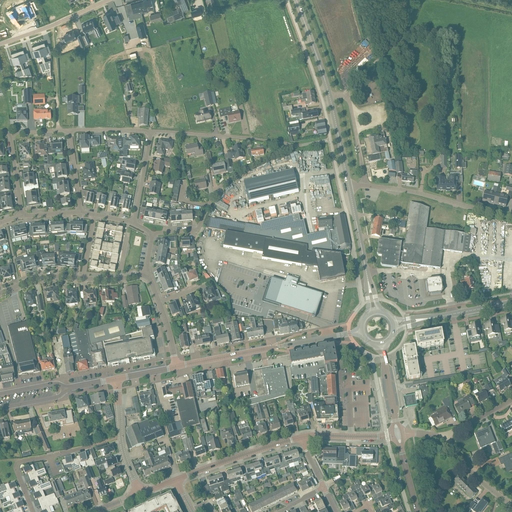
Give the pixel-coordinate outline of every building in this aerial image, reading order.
[(141,13),(154,10),(151,0),(141,0),(138,1),(141,13)] [(174,0),(177,5),(176,7),(178,12),(167,17),(168,21),(170,22),(184,16),(183,13),(181,8),(180,4),(182,3),(180,0),(174,0)] [(141,13),(138,1),(125,4),(128,14),(134,13),(134,15),(141,13)] [(33,2),(19,7),(24,19),(33,15),(31,10),(36,8),(33,2)] [(14,8),(8,11),(13,25),(22,20),(21,19),(24,19),(19,7),(14,8)] [(202,14),(200,8),(191,11),(192,17),(202,14)] [(265,8),(254,12),(256,18),(259,17),(270,49),(256,54),(259,64),(279,58),(275,46),(281,44),(270,14),(268,15),(265,8)] [(111,12),(103,16),(104,18),(103,19),(105,24),(106,23),(108,28),(116,24),(121,22),(118,15),(114,17),(113,15),(112,15),(111,12)] [(162,19),(160,14),(150,16),(151,22),(162,19)] [(93,20),(82,25),(85,32),(93,29),(97,37),(101,35),(97,27),(96,27),(93,20)] [(143,24),(136,26),(139,37),(146,35),(143,24)] [(73,31),(64,35),(67,42),(78,38),(78,39),(82,38),(81,36),(80,35),(78,36),(76,31),(74,32),(73,31)] [(86,34),(81,36),(82,38),(85,45),(90,43),(86,34)] [(112,52),(122,50),(121,41),(117,41),(116,38),(110,40),(112,52)] [(44,42),(38,44),(47,72),(51,70),(50,60),(45,61),(43,54),(46,53),(48,53),(46,46),(44,42)] [(38,44),(32,46),(33,50),(35,57),(37,56),(40,55),(43,62),(39,63),(42,73),(47,72),(38,44)] [(23,49),(17,51),(25,76),(32,76),(29,67),(24,68),(22,62),(22,61),(25,60),(27,60),(25,53),(23,49)] [(17,51),(11,53),(12,57),(14,64),(16,63),(19,62),(20,63),(22,69),(16,71),(16,73),(15,73),(16,76),(17,75),(18,77),(25,76),(17,51)] [(127,93),(133,92),(131,83),(125,84),(126,88),(124,89),(126,93),(127,93)] [(214,105),(210,92),(203,93),(206,107),(214,105)] [(301,100),(315,98),(313,92),(302,94),(303,100),(301,100)] [(45,105),(44,95),(33,96),(34,105),(45,105)] [(79,99),(79,97),(71,97),(71,103),(67,103),(67,113),(71,113),(73,113),(73,115),(78,115),(78,103),(79,103),(79,102),(79,99)] [(281,104),(283,111),(292,110),(292,106),(287,107),(286,103),(281,104)] [(17,109),(17,121),(26,120),(27,119),(26,109),(17,109)] [(140,118),(139,125),(147,126),(149,110),(140,109),(138,109),(138,118),(140,118)] [(227,112),(227,109),(219,110),(220,118),(221,118),(220,117),(228,115),(229,123),(234,122),(240,120),(240,121),(241,121),(239,113),(231,114),(231,111),(227,112)] [(34,111),(34,115),(34,120),(51,119),(51,112),(45,112),(45,110),(34,111)] [(199,114),(195,115),(197,123),(211,120),(209,112),(206,112),(206,111),(199,113),(199,114)] [(317,111),(312,112),(309,112),(302,114),(303,120),(318,117),(317,111)] [(316,122),(317,132),(318,136),(327,135),(324,121),(316,122)] [(288,124),(289,129),(290,134),(300,132),(298,122),(288,124)] [(364,139),(369,163),(380,160),(379,154),(388,152),(387,146),(386,146),(384,133),(381,134),(382,137),(379,138),(378,136),(376,137),(369,138),(364,139)] [(81,139),(79,139),(80,147),(81,147),(82,153),(89,153),(89,147),(99,146),(99,143),(99,138),(89,138),(89,137),(81,137),(81,139)] [(124,139),(124,149),(130,149),(130,146),(139,146),(139,138),(133,138),(133,137),(129,137),(129,140),(128,140),(124,139)] [(124,149),(124,139),(120,139),(120,138),(115,138),(115,139),(113,139),(113,138),(106,138),(108,146),(112,146),(112,148),(119,149),(123,149),(124,149)] [(172,149),(173,141),(166,140),(166,141),(160,140),(159,145),(158,144),(157,149),(158,149),(157,154),(164,156),(165,150),(168,150),(168,149),(172,149)] [(51,148),(48,148),(48,154),(63,154),(62,142),(51,142),(51,148)] [(35,148),(35,156),(47,155),(47,148),(44,149),(44,145),(44,143),(39,143),(39,144),(35,144),(36,148),(35,148)] [(24,145),(20,145),(20,156),(21,156),(21,159),(25,159),(25,156),(29,155),(29,144),(24,144),(24,145)] [(186,147),(187,152),(187,155),(195,154),(195,157),(203,155),(202,148),(198,149),(197,145),(186,147)] [(225,161),(227,169),(228,169),(227,170),(228,173),(233,172),(232,168),(233,168),(231,160),(230,160),(235,159),(235,160),(244,158),(244,156),(245,155),(244,152),(242,152),(242,151),(241,146),(233,148),(232,148),(233,151),(230,152),(227,152),(228,155),(229,160),(225,161)] [(131,170),(130,171),(134,172),(136,164),(129,163),(130,160),(125,159),(123,158),(122,165),(126,166),(126,169),(131,170)] [(152,173),(162,175),(163,169),(164,166),(170,167),(171,160),(161,158),(160,163),(154,162),(152,173)] [(93,162),(85,163),(86,169),(83,169),(85,180),(90,179),(90,178),(95,177),(93,162)] [(396,172),(395,165),(394,165),(394,162),(387,163),(388,171),(396,172)] [(403,173),(402,162),(395,163),(395,165),(396,172),(396,174),(403,173)] [(211,166),(212,169),(213,174),(214,174),(213,173),(221,172),(221,173),(225,172),(224,163),(211,166)] [(44,166),(45,175),(49,174),(48,169),(50,168),(53,168),(54,173),(57,173),(66,171),(65,166),(60,166),(56,167),(55,167),(55,164),(52,165),(50,165),(48,165),(44,166)] [(0,177),(1,178),(1,175),(8,173),(8,170),(7,170),(6,168),(0,168),(0,177)] [(244,182),(245,187),(249,202),(298,190),(293,170),(244,182)] [(403,176),(402,181),(413,183),(414,179),(417,179),(417,171),(413,170),(412,176),(403,174),(403,176)] [(67,177),(66,171),(57,173),(54,173),(55,179),(52,179),(53,182),(55,182),(57,182),(57,179),(58,178),(58,179),(67,177)] [(133,174),(122,171),(121,178),(122,178),(121,183),(129,184),(130,180),(132,180),(133,174)] [(488,180),(499,182),(501,173),(489,172),(488,180)] [(204,177),(194,179),(195,182),(195,185),(196,190),(206,188),(205,184),(209,183),(208,179),(207,176),(204,177)] [(445,190),(445,186),(447,186),(447,180),(445,180),(445,177),(437,176),(437,190),(445,190)] [(445,186),(445,190),(446,190),(446,191),(450,191),(456,191),(456,183),(458,183),(458,176),(456,176),(449,176),(449,180),(447,180),(447,186),(445,186)] [(2,181),(1,178),(0,177),(0,186),(9,186),(9,184),(10,184),(9,180),(2,181)] [(32,187),(32,190),(36,189),(38,189),(37,180),(24,182),(25,183),(23,183),(24,188),(32,187)] [(149,189),(150,189),(149,194),(158,196),(160,184),(151,182),(149,189)] [(11,191),(10,187),(9,187),(9,186),(0,186),(0,189),(0,190),(0,195),(5,195),(5,192),(11,191)] [(40,198),(38,189),(36,189),(32,190),(32,193),(25,194),(26,198),(27,198),(27,200),(40,198)] [(87,191),(82,190),(83,197),(87,198),(86,204),(89,205),(89,204),(92,205),(93,200),(94,195),(97,196),(97,193),(98,191),(91,190),(91,192),(87,191)] [(482,202),(494,205),(496,194),(485,191),(482,202)] [(116,209),(118,200),(115,199),(116,194),(110,192),(108,202),(111,203),(110,209),(113,209),(116,209)] [(97,193),(97,196),(96,200),(99,200),(98,207),(101,207),(101,206),(104,207),(106,197),(103,197),(103,195),(97,193)] [(496,194),(494,205),(505,207),(507,198),(508,197),(496,194)] [(0,200),(1,205),(0,204),(0,205),(11,204),(11,202),(12,202),(12,198),(6,198),(5,195),(0,195),(0,200)] [(121,201),(120,204),(123,205),(122,211),(125,212),(125,211),(129,211),(129,208),(131,208),(132,204),(130,204),(130,202),(127,201),(128,199),(128,196),(122,195),(122,198),(121,201)] [(469,253),(471,235),(465,234),(465,233),(426,228),(428,214),(429,209),(410,203),(405,243),(402,263),(402,266),(403,268),(407,269),(409,267),(419,268),(421,267),(440,269),(442,250),(462,252),(469,253)] [(11,204),(0,205),(0,211),(3,211),(3,212),(6,211),(6,210),(13,209),(13,205),(12,205),(11,204)] [(146,219),(149,220),(152,208),(146,207),(146,208),(142,207),(140,213),(145,214),(144,218),(146,218),(146,219)] [(195,211),(187,211),(187,222),(191,222),(191,221),(193,221),(193,217),(197,217),(200,211),(195,211)] [(261,227),(259,238),(307,246),(307,249),(341,254),(342,254),(342,251),(338,250),(338,246),(350,244),(344,216),(334,218),(326,219),(326,217),(319,218),(320,220),(318,220),(319,228),(326,228),(326,231),(307,236),(304,221),(300,222),(299,215),(261,223),(261,227)] [(208,218),(205,223),(205,228),(226,232),(259,238),(261,227),(208,218)] [(405,229),(406,221),(396,220),(395,227),(405,229)] [(48,226),(49,236),(49,235),(49,236),(54,236),(58,236),(57,223),(51,224),(51,225),(48,226)] [(57,223),(58,236),(61,236),(64,235),(67,234),(66,234),(67,234),(67,232),(67,224),(64,225),(63,223),(57,223)] [(67,224),(67,232),(70,232),(76,233),(77,223),(70,223),(70,224),(67,224)] [(77,223),(76,233),(81,234),(86,234),(88,225),(83,225),(83,223),(77,223)] [(39,225),(39,236),(49,236),(48,226),(45,226),(45,224),(39,225)] [(101,232),(101,235),(103,236),(104,230),(110,231),(111,226),(110,225),(110,226),(99,224),(98,227),(97,227),(98,228),(97,232),(101,232)] [(382,225),(374,224),(372,236),(380,237),(382,225)] [(30,236),(30,237),(39,236),(39,225),(32,225),(32,227),(29,227),(30,233),(30,236)] [(19,228),(21,238),(30,236),(30,233),(29,227),(25,228),(25,226),(19,228)] [(112,226),(111,226),(110,231),(116,232),(115,238),(117,238),(117,235),(122,236),(122,232),(123,232),(123,228),(112,226)] [(10,231),(12,240),(21,238),(19,228),(13,229),(13,231),(10,231)] [(226,232),(223,247),(253,252),(263,254),(262,259),(301,266),(301,265),(317,268),(320,283),(345,278),(341,254),(307,250),(307,247),(259,238),(226,232)] [(95,242),(94,245),(107,248),(108,243),(102,242),(103,236),(101,235),(100,238),(96,238),(95,242),(94,241),(94,242),(95,242)] [(171,249),(171,242),(175,242),(175,237),(167,238),(166,242),(160,241),(159,247),(167,248),(171,249)] [(108,243),(107,248),(119,250),(120,247),(120,246),(121,242),(116,241),(117,238),(115,238),(113,244),(108,243)] [(182,240),(182,245),(182,250),(187,249),(188,250),(195,250),(193,241),(189,242),(189,239),(182,240)] [(200,245),(196,246),(199,258),(206,257),(201,239),(198,240),(200,245)] [(397,262),(402,263),(405,243),(380,240),(379,253),(381,255),(382,255),(383,257),(382,263),(384,265),(390,266),(392,264),(397,265),(397,262)] [(51,255),(48,255),(49,266),(52,266),(52,267),(55,266),(55,259),(59,259),(59,252),(59,244),(55,244),(55,252),(51,253),(51,255)] [(97,254),(97,257),(101,258),(99,257),(100,251),(106,252),(107,248),(94,245),(94,249),(93,249),(94,249),(93,253),(97,254)] [(112,253),(110,260),(113,260),(113,257),(118,258),(118,254),(119,254),(118,253),(119,250),(107,248),(106,252),(112,253)] [(44,252),(37,253),(39,261),(42,260),(43,266),(49,266),(48,255),(45,255),(45,253),(44,252)] [(61,253),(59,252),(59,259),(62,260),(62,266),(68,266),(69,253),(61,252),(61,253)] [(27,255),(28,258),(30,269),(36,267),(35,262),(39,261),(37,253),(27,255)] [(69,253),(68,266),(71,267),(71,268),(74,268),(75,261),(79,261),(82,262),(83,255),(79,255),(77,254),(69,253)] [(30,269),(28,258),(24,259),(23,256),(16,258),(17,266),(23,264),(24,271),(30,269)] [(101,270),(103,270),(104,265),(98,263),(99,259),(101,259),(101,258),(97,257),(96,260),(92,259),(91,263),(90,263),(91,264),(90,267),(101,269),(101,270)] [(104,265),(103,270),(104,270),(115,272),(116,268),(116,264),(112,263),(113,260),(110,260),(109,266),(104,265)] [(10,273),(14,273),(13,268),(12,265),(8,266),(9,267),(0,268),(0,271),(1,276),(3,276),(4,279),(11,277),(10,273)] [(161,269),(156,271),(158,277),(168,273),(169,272),(167,268),(166,268),(165,269),(164,268),(161,269)] [(198,280),(195,272),(188,274),(186,269),(181,271),(182,274),(185,282),(190,280),(190,282),(193,281),(194,282),(198,280)] [(171,278),(169,272),(168,273),(158,277),(160,282),(171,278)] [(469,280),(460,281),(460,283),(460,284),(461,286),(466,285),(467,290),(470,290),(471,290),(472,291),(472,290),(473,290),(473,289),(474,289),(473,284),(471,274),(468,275),(469,280)] [(320,302),(321,300),(323,294),(297,286),(299,280),(287,276),(289,277),(288,283),(282,281),(282,282),(272,278),(269,286),(267,285),(261,302),(280,308),(281,306),(312,316),(312,317),(315,318),(315,317),(320,302)] [(170,284),(175,282),(173,283),(171,278),(160,282),(162,287),(170,284)] [(426,282),(428,293),(428,294),(429,294),(429,295),(441,294),(441,292),(443,292),(441,280),(440,280),(440,279),(427,280),(428,282),(426,282)] [(170,284),(162,287),(165,292),(166,292),(167,295),(175,292),(174,289),(177,288),(175,283),(175,282),(170,284)] [(138,295),(137,287),(126,288),(126,289),(129,288),(130,295),(127,295),(129,305),(139,304),(137,295),(138,295)] [(45,290),(46,295),(46,299),(51,298),(51,297),(54,297),(55,302),(59,301),(58,298),(59,297),(57,288),(49,289),(49,290),(45,290)] [(76,289),(67,290),(68,298),(65,298),(66,304),(69,303),(69,304),(78,303),(76,289)] [(203,292),(205,296),(204,298),(204,299),(204,300),(204,301),(205,301),(206,301),(206,302),(212,300),(213,303),(221,299),(218,290),(213,292),(212,289),(208,291),(208,290),(204,291),(204,292),(203,292)] [(87,292),(87,291),(83,291),(85,304),(97,303),(95,291),(87,292)] [(102,295),(102,300),(103,301),(106,301),(106,303),(114,302),(114,299),(118,299),(117,294),(113,294),(113,291),(105,292),(105,295),(103,296),(103,295),(102,295)] [(38,304),(39,311),(43,310),(41,297),(37,297),(37,298),(35,299),(34,292),(29,293),(29,294),(26,294),(27,301),(26,301),(27,306),(31,305),(31,306),(36,305),(36,304),(38,304)] [(188,302),(183,303),(187,314),(193,312),(192,308),(199,306),(197,299),(196,299),(194,296),(187,299),(188,302)] [(170,305),(169,306),(173,316),(179,313),(181,319),(185,318),(183,308),(179,309),(178,310),(175,303),(174,304),(173,303),(172,303),(171,303),(170,304),(170,305)] [(136,319),(136,320),(136,322),(136,323),(137,328),(150,326),(149,320),(148,320),(148,317),(150,316),(148,308),(141,309),(141,306),(137,307),(139,318),(136,319)] [(237,324),(239,333),(240,333),(245,332),(244,328),(241,318),(236,319),(237,324)] [(249,318),(250,324),(251,324),(252,327),(253,330),(254,333),(253,333),(254,338),(264,336),(263,331),(262,328),(256,329),(254,319),(249,318)] [(283,325),(282,320),(282,319),(273,321),(275,329),(274,329),(275,333),(280,332),(280,335),(289,334),(288,328),(286,328),(287,328),(284,329),(283,325)] [(505,334),(511,332),(511,330),(511,329),(511,322),(510,322),(511,323),(509,323),(508,319),(500,320),(501,325),(503,325),(505,334)] [(88,331),(90,346),(120,337),(120,341),(104,345),(108,366),(155,357),(154,351),(153,351),(151,341),(154,340),(153,333),(152,333),(152,329),(141,331),(142,337),(130,339),(129,335),(126,336),(123,320),(88,331)] [(285,320),(282,320),(283,325),(284,329),(287,328),(286,328),(288,328),(289,334),(298,332),(299,331),(302,330),(301,323),(298,324),(298,322),(295,323),(294,322),(291,321),(286,322),(285,320)] [(36,354),(28,322),(8,327),(17,366),(16,366),(19,375),(33,372),(34,373),(40,372),(38,363),(39,363),(36,354)] [(485,326),(482,327),(483,330),(486,330),(487,329),(489,338),(496,337),(495,335),(500,334),(499,326),(495,327),(494,327),(493,323),(485,325),(485,326)] [(228,334),(231,334),(231,336),(232,337),(232,338),(233,342),(243,340),(242,335),(241,335),(240,333),(239,333),(237,324),(230,325),(225,326),(228,334)] [(249,327),(244,328),(245,332),(247,332),(248,339),(254,338),(253,333),(254,333),(253,330),(252,327),(251,324),(250,324),(249,324),(249,327)] [(205,336),(202,337),(203,345),(210,344),(208,336),(212,335),(210,327),(207,328),(207,325),(204,326),(205,328),(204,328),(205,336)] [(470,331),(466,331),(468,339),(469,339),(470,343),(480,341),(479,337),(478,330),(480,330),(479,325),(471,326),(471,331),(470,331)] [(229,343),(227,335),(221,337),(220,331),(219,331),(219,327),(217,328),(217,331),(219,337),(220,340),(223,340),(224,344),(229,343)] [(224,344),(223,340),(220,340),(219,337),(217,331),(217,328),(214,328),(215,334),(213,334),(213,338),(214,342),(217,341),(218,345),(224,344)] [(90,351),(90,346),(88,331),(88,330),(80,332),(75,333),(70,334),(73,353),(74,358),(76,365),(78,364),(79,366),(80,371),(92,369),(93,369),(92,361),(91,356),(90,351)] [(196,330),(189,331),(189,333),(191,339),(195,339),(196,347),(203,345),(202,337),(198,338),(196,330)] [(441,332),(415,337),(417,349),(443,344),(441,332)] [(68,336),(61,337),(65,357),(63,357),(65,365),(66,368),(67,373),(75,372),(74,367),(73,364),(74,364),(72,356),(70,349),(68,336)] [(186,336),(179,337),(180,339),(180,342),(182,349),(189,348),(186,336)] [(102,343),(90,346),(90,351),(91,356),(92,361),(93,369),(106,366),(102,343)] [(334,346),(289,354),(291,366),(324,360),(325,365),(337,363),(334,346)] [(0,349),(0,374),(0,375),(2,384),(13,382),(13,380),(15,380),(13,365),(6,347),(0,349)] [(404,350),(409,380),(420,378),(414,348),(404,350)] [(39,354),(36,354),(39,363),(39,364),(41,364),(42,372),(49,370),(46,358),(43,359),(44,362),(42,363),(40,357),(39,354)] [(50,358),(46,358),(49,370),(55,369),(53,362),(55,361),(53,355),(50,355),(50,358)] [(336,396),(335,378),(335,377),(335,374),(337,374),(335,364),(324,366),(325,369),(318,370),(319,378),(320,394),(322,394),(322,398),(319,398),(318,378),(310,379),(312,404),(317,421),(321,421),(321,424),(325,423),(325,421),(327,421),(327,423),(331,423),(331,422),(338,422),(337,408),(336,397),(329,398),(329,397),(336,397),(336,396)] [(289,395),(283,368),(274,370),(273,366),(270,367),(270,369),(266,370),(272,400),(289,395)] [(272,400),(266,370),(263,370),(262,368),(254,370),(254,372),(258,392),(259,392),(260,395),(258,396),(259,398),(249,400),(250,406),(254,406),(261,403),(264,402),(272,400)] [(205,375),(203,376),(205,383),(209,382),(212,394),(217,393),(216,388),(213,389),(213,386),(228,383),(224,369),(223,370),(223,371),(220,372),(220,370),(215,371),(215,373),(213,373),(212,372),(211,372),(211,374),(208,374),(208,373),(205,373),(205,375)] [(503,376),(505,380),(496,385),(500,392),(504,390),(507,388),(511,386),(507,380),(508,380),(507,377),(510,376),(506,369),(502,371),(504,375),(503,376)] [(234,376),(235,381),(236,387),(249,385),(247,373),(234,376)] [(205,383),(203,376),(192,378),(197,400),(215,396),(215,393),(211,394),(209,382),(205,383)] [(462,382),(465,388),(471,385),(468,379),(462,382)] [(193,399),(190,384),(169,388),(163,389),(164,398),(173,396),(175,404),(177,403),(183,430),(199,425),(194,399),(193,399)] [(475,395),(477,399),(479,403),(488,398),(486,394),(493,390),(490,384),(484,387),(485,390),(475,395)] [(427,385),(418,387),(421,402),(422,401),(429,394),(427,385)] [(161,407),(156,391),(153,392),(153,391),(149,392),(149,393),(139,395),(141,404),(145,403),(145,406),(146,406),(146,407),(151,406),(155,406),(155,409),(161,407)] [(90,396),(91,401),(93,406),(94,406),(96,412),(102,411),(100,404),(106,403),(103,394),(102,394),(102,393),(94,395),(90,396)] [(415,396),(403,398),(406,410),(417,408),(415,396)] [(455,406),(456,410),(459,414),(470,408),(469,405),(473,402),(470,396),(463,399),(464,401),(455,406)] [(86,398),(76,400),(78,410),(79,413),(84,412),(83,409),(87,408),(87,406),(89,406),(88,401),(86,401),(86,398)] [(134,409),(125,411),(126,416),(140,414),(137,398),(132,399),(134,409)] [(264,402),(261,403),(266,420),(268,419),(269,418),(264,402)] [(261,403),(254,406),(255,407),(259,421),(259,422),(256,423),(257,426),(259,432),(260,432),(261,435),(267,433),(266,428),(265,424),(264,424),(263,421),(266,420),(261,403)] [(438,414),(431,418),(433,422),(435,426),(451,418),(451,417),(455,415),(451,408),(450,403),(445,406),(436,411),(438,414)] [(109,405),(104,407),(103,408),(107,419),(113,417),(109,405)] [(298,414),(299,418),(301,423),(309,420),(307,414),(311,413),(310,408),(309,406),(303,407),(304,412),(298,414)] [(40,417),(45,429),(51,428),(50,424),(65,421),(66,425),(74,424),(71,411),(64,412),(48,415),(40,417)] [(282,415),(285,427),(286,428),(290,427),(289,426),(293,425),(290,413),(282,415)] [(280,429),(277,418),(279,417),(279,416),(277,417),(277,416),(269,418),(268,419),(270,424),(272,431),(280,429)] [(151,426),(139,431),(144,444),(164,436),(158,421),(157,421),(157,419),(149,422),(151,426)] [(511,420),(500,427),(503,431),(504,434),(511,429),(511,420)] [(0,429),(1,430),(3,439),(10,438),(7,424),(1,425),(0,421),(0,429)] [(22,431),(23,434),(31,432),(31,429),(30,421),(21,423),(22,431)] [(19,422),(13,423),(15,432),(17,432),(18,437),(23,436),(23,434),(22,431),(21,423),(19,424),(19,422)] [(175,423),(167,426),(169,433),(177,431),(175,423)] [(239,426),(241,434),(243,441),(247,440),(247,439),(252,437),(251,434),(254,433),(253,430),(250,431),(248,423),(239,426)] [(137,425),(125,430),(125,437),(126,442),(128,450),(132,448),(144,444),(139,431),(137,425)] [(36,428),(46,451),(50,450),(43,433),(42,430),(40,426),(36,428)] [(495,443),(491,432),(489,428),(474,434),(480,449),(495,443)] [(188,439),(187,435),(185,430),(181,431),(169,435),(170,439),(180,435),(181,438),(182,438),(184,448),(186,448),(189,446),(188,439)] [(228,441),(229,444),(230,449),(236,447),(234,439),(233,439),(230,430),(221,432),(223,439),(228,438),(228,440),(228,441)] [(213,436),(205,438),(206,438),(208,446),(209,451),(212,450),(213,451),(220,449),(219,445),(218,441),(217,438),(214,439),(213,436)] [(200,438),(203,448),(194,451),(196,457),(206,453),(205,450),(207,449),(204,437),(200,438)] [(100,446),(102,450),(103,449),(104,450),(104,452),(103,452),(105,457),(110,455),(110,454),(115,452),(114,451),(115,451),(114,448),(113,448),(112,445),(108,447),(107,444),(100,446)] [(349,460),(345,460),(345,448),(336,447),(336,448),(336,450),(336,460),(336,462),(342,462),(342,467),(349,467),(349,460)] [(171,467),(167,457),(171,455),(169,448),(164,450),(166,455),(160,457),(161,460),(164,469),(171,467)] [(370,464),(372,464),(377,464),(377,449),(369,449),(369,453),(364,453),(364,448),(356,448),(356,456),(362,457),(361,461),(371,461),(370,464)] [(153,458),(149,449),(143,451),(147,461),(148,460),(148,461),(153,459),(153,458)] [(321,449),(321,453),(323,453),(323,458),(323,459),(323,464),(323,463),(336,463),(336,462),(336,460),(336,450),(321,449)] [(297,451),(290,453),(293,463),(298,462),(298,464),(301,463),(300,457),(299,458),(297,451)] [(181,452),(175,454),(177,462),(180,461),(181,463),(191,459),(189,453),(183,456),(181,452)] [(285,462),(282,462),(284,468),(289,467),(288,465),(293,463),(290,453),(283,455),(285,462)] [(503,464),(507,473),(511,470),(511,453),(508,456),(507,456),(499,460),(501,465),(503,464)] [(76,457),(81,468),(79,463),(81,463),(85,462),(88,468),(95,465),(93,460),(92,456),(86,458),(86,454),(79,455),(79,456),(76,457)] [(117,460),(116,458),(113,459),(111,459),(110,457),(110,456),(95,462),(97,467),(104,465),(106,464),(108,468),(118,464),(118,463),(117,460)] [(76,457),(77,459),(72,461),(71,457),(65,458),(65,459),(62,461),(64,467),(71,464),(73,471),(81,468),(76,457)] [(164,469),(161,460),(160,457),(157,458),(153,460),(155,463),(154,464),(155,465),(152,466),(153,468),(151,469),(153,474),(164,469)] [(278,457),(271,459),(274,470),(279,468),(280,470),(284,468),(282,462),(280,463),(278,457)] [(151,469),(153,468),(152,466),(155,465),(154,464),(155,463),(153,460),(153,459),(148,461),(150,466),(142,469),(145,477),(153,474),(151,469)] [(266,468),(263,469),(265,475),(266,477),(271,475),(270,471),(274,470),(271,459),(264,462),(266,468)] [(263,469),(261,469),(259,463),(252,466),(255,476),(256,476),(257,478),(261,477),(261,476),(265,475),(263,469)] [(29,466),(23,469),(25,475),(28,473),(31,480),(38,477),(46,474),(44,469),(36,472),(33,466),(33,465),(30,466),(30,467),(29,467),(29,466)] [(255,476),(252,466),(246,468),(248,474),(245,475),(247,483),(252,481),(251,477),(255,476)] [(94,479),(90,467),(85,469),(89,480),(94,479)] [(113,467),(106,470),(107,474),(109,475),(111,474),(113,478),(121,474),(121,473),(122,473),(121,471),(120,471),(119,468),(114,470),(113,467)] [(245,475),(242,476),(240,469),(233,472),(237,482),(241,481),(243,484),(247,483),(245,475)] [(229,480),(226,481),(229,490),(228,487),(233,486),(232,484),(237,482),(233,472),(227,474),(229,480)] [(460,475),(456,479),(454,481),(471,499),(477,493),(460,475)] [(214,478),(218,488),(221,487),(221,488),(222,492),(229,490),(226,481),(224,482),(221,476),(214,478)] [(41,486),(38,477),(31,480),(32,481),(28,483),(31,489),(34,487),(36,493),(43,491),(52,487),(50,482),(41,486)] [(314,487),(312,481),(314,480),(312,477),(307,479),(308,481),(305,483),(308,490),(314,487)] [(83,480),(86,489),(91,487),(88,478),(83,480)] [(210,485),(205,487),(209,494),(212,493),(211,492),(213,491),(214,491),(213,490),(218,488),(214,478),(208,480),(210,485)] [(114,486),(113,487),(114,490),(122,487),(121,483),(120,480),(120,481),(119,479),(113,481),(112,479),(108,481),(107,479),(102,481),(103,486),(110,483),(111,484),(113,484),(114,486)] [(105,486),(104,487),(103,486),(102,481),(101,480),(97,482),(99,489),(96,490),(99,496),(103,495),(104,496),(106,494),(106,493),(107,493),(105,486)] [(57,481),(51,483),(57,499),(63,496),(57,481)] [(359,481),(354,483),(354,484),(355,486),(360,497),(363,501),(363,502),(363,501),(361,497),(364,495),(365,496),(370,493),(367,485),(366,485),(362,487),(359,481)] [(374,500),(383,496),(381,492),(382,492),(378,485),(373,487),(371,482),(366,485),(367,485),(370,493),(372,497),(372,496),(376,494),(376,495),(378,498),(374,500)] [(0,493),(0,499),(0,500),(9,497),(9,496),(15,494),(14,489),(17,488),(15,483),(9,485),(9,484),(4,485),(1,487),(3,492),(0,493)] [(308,490),(305,483),(299,485),(302,493),(308,490)] [(279,492),(282,499),(297,492),(294,484),(279,492)] [(357,499),(360,497),(355,486),(350,488),(352,492),(348,495),(353,505),(355,510),(352,502),(357,499)] [(77,493),(81,502),(91,498),(88,490),(82,493),(81,491),(77,493)] [(36,493),(33,494),(33,495),(35,500),(39,499),(41,505),(56,499),(54,494),(46,497),(43,491),(36,493)] [(10,501),(2,504),(4,509),(12,506),(12,505),(19,503),(17,499),(21,498),(19,493),(19,492),(15,494),(9,496),(9,497),(10,501)] [(279,492),(264,499),(267,507),(282,499),(279,492)] [(81,502),(77,493),(64,498),(67,508),(81,502)] [(392,503),(390,499),(392,498),(389,493),(383,496),(374,500),(379,498),(380,502),(379,502),(382,508),(381,508),(382,509),(392,503)] [(181,511),(175,499),(174,500),(171,495),(169,494),(163,497),(162,498),(161,497),(154,500),(154,501),(148,504),(148,503),(141,507),(135,510),(135,509),(129,511),(181,511)] [(349,507),(353,505),(348,495),(347,494),(342,497),(344,501),(340,503),(343,511),(350,508),(349,507)] [(59,504),(57,498),(56,499),(41,505),(43,511),(41,511),(51,511),(50,507),(59,504)] [(216,502),(219,508),(226,505),(223,499),(216,502)] [(251,511),(256,511),(267,507),(264,499),(249,507),(251,511)] [(315,505),(316,509),(323,505),(320,499),(311,503),(313,506),(315,505)] [(481,511),(484,509),(487,505),(481,500),(477,506),(472,503),(468,508),(467,507),(464,511),(469,511),(471,510),(473,511),(472,511),(481,511)] [(14,510),(9,511),(22,511),(21,508),(24,507),(22,501),(19,503),(12,505),(12,506),(14,510)] [(226,505),(219,508),(221,511),(226,511),(232,509),(229,503),(226,505)] [(388,511),(393,509),(391,505),(392,504),(392,503),(382,509),(381,508),(375,511),(380,510),(380,511),(388,511)]
